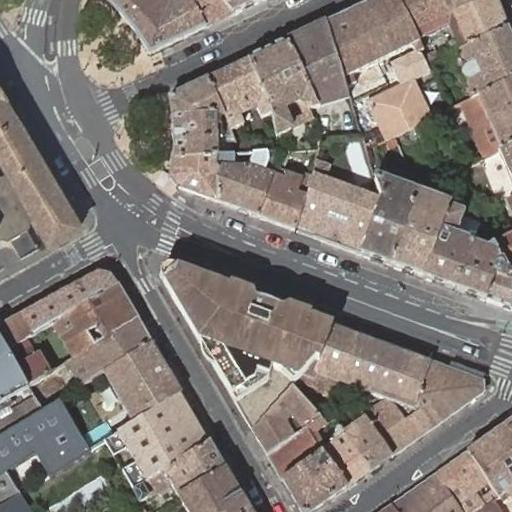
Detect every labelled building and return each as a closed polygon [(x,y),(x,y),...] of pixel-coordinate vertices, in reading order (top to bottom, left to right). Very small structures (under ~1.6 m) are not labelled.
[(103,0),(115,10),(129,24),(141,40),(150,55),(205,29),(193,1),(194,0),(103,0)] [(194,0),(193,1),(205,29),(232,16),(219,0),(194,0)] [(219,0),(232,16),(265,0),(219,0)] [(345,80),(347,90),(356,85),(352,77),(360,73),(364,82),(383,72),(378,64),(419,43),(417,41),(397,0),(378,0),(327,25),(345,80)] [(437,0),(397,0),(417,41),(428,36),(425,27),(431,25),(434,33),(446,27),(443,19),(437,0)] [(437,0),(443,19),(452,15),(483,0),(437,0)] [(507,28),(495,0),(483,0),(452,15),(466,49),(507,28)] [(321,143),(363,137),(354,111),(347,90),(345,80),(327,25),(287,44),(317,107),(311,108),(312,109),(321,143)] [(467,94),(471,101),(480,97),(511,81),(511,39),(507,28),(466,49),(459,52),(456,54),(464,71),(463,71),(463,72),(462,73),(462,75),(462,76),(463,77),(463,78),(463,79),(464,80),(465,81),(466,81),(467,81),(468,82),(469,82),(470,82),(480,77),(484,86),(467,94)] [(308,110),(312,109),(311,108),(317,107),(287,44),(248,62),(271,110),(272,114),(276,138),(291,131),(282,111),(304,101),(308,110)] [(455,44),(449,47),(453,55),(456,54),(459,52),(455,44)] [(449,47),(426,57),(430,66),(453,55),(449,47)] [(363,137),(367,152),(387,142),(395,138),(413,129),(414,129),(433,120),(434,119),(416,81),(430,74),(419,53),(418,51),(390,64),(401,86),(366,103),(367,105),(383,135),(376,139),(373,133),(363,137)] [(248,62),(207,81),(224,117),(230,131),(243,125),(237,111),(254,103),(261,117),(272,114),(271,110),(248,62)] [(175,143),(174,159),(216,159),(216,157),(215,142),(214,134),(220,133),(220,126),(220,123),(219,120),(224,117),(207,81),(169,100),(172,111),(173,118),(174,125),(175,143)] [(503,152),(511,147),(511,81),(480,97),(482,104),(496,137),(503,152)] [(0,161),(6,172),(7,173),(9,178),(25,204),(31,213),(34,219),(50,244),(81,226),(0,89),(0,161)] [(363,102),(360,89),(353,90),(356,104),(363,102)] [(471,101),(461,106),(485,161),(500,154),(503,152),(496,137),(482,104),(480,97),(471,101)] [(433,120),(414,129),(419,140),(438,132),(433,120)] [(260,142),(238,146),(242,156),(253,155),(261,154),(260,142)] [(511,181),(511,147),(503,152),(500,154),(504,162),(511,181)] [(259,218),(296,232),(306,200),(290,194),(292,187),(288,186),(288,182),(290,178),(281,175),(283,169),(290,153),(281,153),(279,159),(273,179),(270,186),(259,218)] [(218,203),(259,218),(270,186),(273,179),(265,176),(267,168),(250,163),(253,155),(242,156),(216,157),(216,159),(216,163),(218,203)] [(216,159),(174,159),(171,180),(178,189),(218,203),(216,163),(216,159)] [(312,180),(283,169),(281,175),(290,178),(288,186),(292,187),(290,194),(306,200),(312,180)] [(378,189),(328,170),(322,184),(380,206),(382,201),(378,189)] [(7,173),(6,172),(0,175),(0,240),(2,239),(9,240),(27,229),(30,222),(34,219),(31,213),(25,204),(9,178),(7,173)] [(296,232),(362,256),(380,206),(322,184),(312,180),(306,200),(296,232)] [(362,256),(393,268),(419,197),(376,181),(382,201),(380,206),(362,256)] [(419,197),(393,268),(424,279),(450,209),(448,208),(419,197)] [(511,202),(506,206),(495,211),(508,237),(511,234),(511,202)] [(450,209),(424,279),(457,291),(473,244),(480,225),(464,219),(465,215),(464,214),(450,209)] [(494,248),(491,244),(480,225),(473,244),(457,291),(486,301),(495,279),(511,286),(511,285),(511,278),(508,272),(494,248)] [(9,240),(20,261),(24,258),(39,250),(27,229),(9,240)] [(511,234),(508,237),(491,244),(494,248),(508,272),(511,269),(511,234)] [(12,310),(17,319),(19,318),(31,339),(54,325),(117,288),(105,267),(93,264),(53,287),(12,310)] [(283,401),(291,391),(292,390),(303,377),(307,373),(315,364),(321,366),(334,328),(287,311),(285,312),(256,301),(255,299),(231,290),(201,280),(167,267),(160,275),(181,313),(195,335),(223,383),(252,433),(269,417),(283,401)] [(511,285),(511,286),(495,279),(486,301),(511,310),(511,285)] [(63,340),(74,361),(138,323),(117,288),(54,325),(63,340)] [(17,319),(0,328),(0,339),(8,352),(26,342),(31,339),(19,318),(17,319)] [(70,363),(66,366),(81,390),(104,375),(152,346),(138,323),(74,361),(70,363)] [(307,373),(303,377),(315,381),(316,377),(371,396),(388,402),(413,411),(431,364),(334,328),(321,366),(315,364),(307,373)] [(0,403),(28,388),(18,370),(8,352),(0,339),(0,403)] [(18,370),(28,388),(50,376),(37,355),(34,357),(26,342),(8,352),(18,370)] [(104,375),(134,425),(181,395),(152,346),(104,375)] [(413,411),(388,402),(364,419),(366,420),(393,458),(484,394),(483,383),(431,364),(413,411)] [(269,417),(252,433),(268,459),(306,431),(319,422),(300,401),(291,391),(283,401),(269,417)] [(0,415),(0,475),(36,454),(50,476),(93,451),(62,400),(42,412),(33,396),(0,415)] [(331,413),(319,422),(324,427),(335,420),(331,413)] [(370,475),(393,458),(366,420),(344,436),(349,446),(370,475)] [(324,427),(319,422),(306,431),(310,436),(324,427)] [(511,422),(468,453),(488,484),(499,500),(509,494),(511,491),(511,422)] [(306,431),(268,459),(282,484),(322,455),(320,452),(310,436),(306,431)] [(348,491),(370,475),(349,446),(344,436),(341,431),(337,433),(332,444),(324,450),(320,452),(322,455),(348,491)] [(226,471),(210,445),(134,492),(140,504),(170,484),(179,500),(226,471)] [(468,453),(435,476),(457,507),(475,494),(488,484),(468,453)] [(322,455),(282,484),(298,511),(317,511),(348,491),(322,455)] [(249,511),(226,471),(179,500),(186,511),(249,511)] [(435,476),(391,508),(393,511),(460,511),(457,507),(435,476)] [(475,494),(457,507),(460,511),(481,511),(485,510),(475,494)] [(30,511),(20,496),(0,508),(0,511),(30,511)] [(485,510),(481,511),(499,511),(494,504),(494,503),(485,510)]
